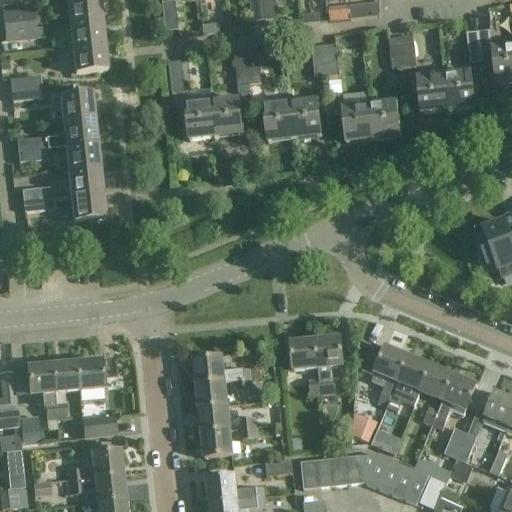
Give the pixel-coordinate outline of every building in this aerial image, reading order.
[(99,0),(85,0),(66,2),(68,27),(102,23),(99,0)] [(248,0),(252,25),(265,23),(261,0),(248,0)] [(261,0),(265,23),(278,22),(275,0),(261,0)] [(162,5),(165,34),(179,33),(175,3),(162,5)] [(349,9),(350,22),(380,19),(378,6),(349,9)] [(2,17),(2,22),(4,35),(34,31),(32,16),(32,12),(2,16),(2,17)] [(302,17),(303,28),(319,26),(318,16),(302,17)] [(102,23),(68,27),(71,53),(105,49),(102,23)] [(203,28),(204,38),(219,37),(218,27),(203,28)] [(47,30),(34,31),(4,35),(5,45),(35,42),(48,41),(47,30)] [(496,87),(511,85),(511,48),(492,50),(490,33),(478,34),(482,64),(493,63),(496,87)] [(470,66),(482,64),(478,34),(466,36),(470,66)] [(412,39),(400,41),(404,71),(416,70),(412,39)] [(392,73),(404,71),(400,41),(389,42),(392,73)] [(105,49),(71,53),(74,77),(107,74),(105,49)] [(335,49),(323,50),(327,80),(339,78),(335,49)] [(314,81),(327,80),(323,50),(311,51),(314,81)] [(261,87),(258,57),(246,58),(250,88),(261,87)] [(250,97),(250,88),(246,58),(235,60),(238,89),(238,95),(241,98),(250,97)] [(8,60),(0,60),(0,65),(1,73),(10,72),(8,60)] [(184,95),(181,65),(169,66),(172,96),(184,95)] [(421,117),(448,114),(444,77),(418,80),(418,75),(408,76),(411,93),(418,92),(421,117)] [(471,75),(444,77),(448,114),(475,111),(471,75)] [(40,80),(10,83),(11,94),(41,92),(40,80)] [(42,103),(41,92),(11,94),(12,106),(42,103)] [(60,99),(62,125),(94,121),(92,96),(60,99)] [(346,147),(373,144),(369,108),(367,108),(366,96),(343,99),(344,110),(342,111),(346,147)] [(212,105),(216,141),(243,138),(239,102),(212,105)] [(321,140),(319,120),(317,104),(290,107),(294,143),(321,140)] [(189,144),(216,141),(212,105),(185,108),(189,144)] [(396,105),(369,108),(373,144),(400,141),(396,105)] [(268,146),(294,143),(290,107),(264,110),(268,146)] [(97,147),(94,121),(62,125),(64,139),(46,140),(16,144),(17,155),(48,153),(65,151),(97,147)] [(100,172),(97,147),(65,151),(68,175),(100,172)] [(17,155),(19,167),(49,163),(48,153),(17,155)] [(103,197),(100,172),(68,175),(71,200),(103,197)] [(23,205),(53,202),(52,191),(22,194),(23,205)] [(105,222),(103,197),(71,200),(73,225),(105,222)] [(54,213),(53,202),(23,205),(24,217),(54,213)] [(486,243),(478,246),(486,268),(493,266),(495,272),(511,265),(511,236),(508,226),(483,235),(486,243)] [(318,371),(319,384),(320,399),(335,398),(334,383),(332,383),(331,370),(343,369),(340,341),(316,344),(319,371),(318,371)] [(293,374),(318,371),(319,371),(316,344),(290,346),(293,374)] [(363,370),(362,373),(374,378),(371,385),(385,391),(378,406),(387,410),(409,360),(385,350),(384,354),(372,349),(363,370)] [(194,363),(197,388),(224,385),(224,386),(236,384),(252,382),(251,372),(223,374),(222,360),(194,363)] [(430,369),(409,360),(387,410),(397,415),(408,389),(420,394),(430,369)] [(101,364),(75,366),(78,394),(80,406),(105,404),(104,391),(101,364)] [(75,366),(51,368),(54,396),(78,394),(75,366)] [(29,398),(43,397),(44,410),(46,410),(47,424),(57,423),(55,408),(54,396),(51,368),(27,370),(29,398)] [(454,378),(430,369),(420,394),(443,404),(454,378)] [(0,414),(17,412),(13,376),(0,377),(2,402),(0,401),(0,414)] [(454,378),(443,404),(438,417),(433,429),(443,433),(449,418),(450,414),(464,420),(466,413),(477,388),(454,378)] [(252,382),(236,384),(237,394),(253,392),(252,382)] [(320,399),(319,384),(309,384),(310,400),(320,399)] [(227,409),(224,386),(224,385),(197,388),(199,412),(227,409)] [(457,462),(457,463),(466,466),(482,427),(506,436),(511,420),(511,402),(495,395),(485,419),(476,416),(468,437),(457,462)] [(365,406),(355,433),(374,440),(384,414),(365,406)] [(66,407),(55,408),(57,423),(67,422),(66,407)] [(199,412),(202,436),(229,433),(227,409),(199,412)] [(0,434),(13,432),(15,448),(21,447),(19,427),(17,427),(16,414),(17,414),(17,412),(0,414),(0,434)] [(423,425),(433,429),(438,417),(428,413),(423,425)] [(83,442),(96,440),(116,438),(113,420),(81,424),(83,442)] [(240,422),(241,432),(258,430),(256,420),(240,422)] [(20,427),(21,436),(22,448),(51,446),(50,438),(46,438),(45,425),(20,427)] [(258,430),(241,432),(242,442),(259,441),(258,430)] [(445,457),(457,462),(468,437),(455,432),(445,457)] [(204,462),(224,459),(232,459),(229,433),(202,436),(204,462)] [(384,437),(378,451),(388,456),(394,441),(384,437)] [(109,446),(90,448),(93,482),(122,479),(119,454),(109,455),(109,446)] [(21,454),(5,456),(9,494),(25,492),(21,454)] [(497,457),(492,470),(490,476),(499,480),(501,474),(507,460),(497,457)] [(364,487),(377,492),(388,463),(374,458),(361,459),(364,487)] [(361,459),(302,465),(304,492),(364,487),(361,459)] [(492,463),(483,459),(478,471),(487,475),(492,463)] [(293,477),(291,463),(265,466),(267,479),(293,477)] [(377,492),(390,498),(401,468),(388,463),(377,492)] [(466,466),(457,463),(454,471),(467,476),(470,468),(466,466)] [(416,508),(427,479),(431,469),(418,464),(414,473),(403,503),(416,508)] [(390,498),(403,503),(414,473),(401,468),(390,498)] [(67,480),(67,484),(82,482),(82,473),(63,475),(64,480),(67,480)] [(37,475),(34,477),(32,481),(34,484),(37,486),(42,486),(45,483),(47,480),(43,475),(37,475)] [(209,507),(265,501),(264,490),(236,493),(234,478),(206,481),(209,507)] [(93,482),(82,482),(67,484),(68,498),(84,497),(84,496),(95,494),(96,506),(124,503),(122,479),(93,482)] [(430,480),(419,506),(433,511),(435,511),(439,504),(443,494),(446,487),(430,480)] [(34,500),(51,498),(51,485),(33,487),(34,500)] [(16,511),(28,511),(26,493),(0,495),(0,501),(1,511),(16,511)] [(511,511),(511,493),(511,496),(509,495),(501,511),(511,511)] [(463,502),(450,497),(445,507),(459,511),(463,502)] [(209,507),(209,511),(248,511),(266,510),(265,501),(209,507)] [(125,511),(124,503),(96,506),(96,511),(125,511)] [(303,505),(303,511),(325,511),(325,503),(303,505)]
